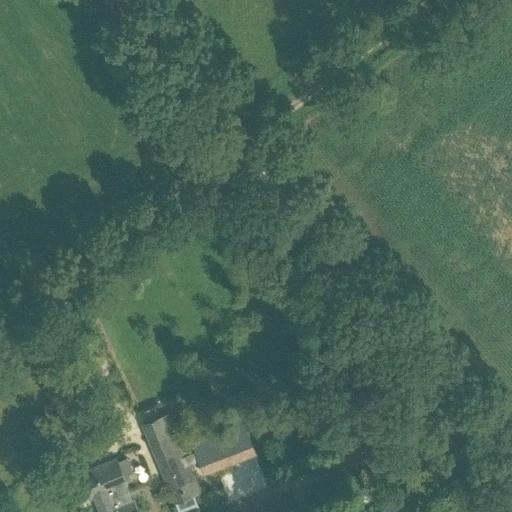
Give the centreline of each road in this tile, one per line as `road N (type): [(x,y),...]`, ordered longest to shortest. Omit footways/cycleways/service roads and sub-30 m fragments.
road 1 (unclassified): [(511,456),(240,142)]
road 2 (unclassified): [(0,327),(240,142)]
road 3 (track): [(240,142),(427,0)]
road 4 (unclassified): [(240,142),(122,0)]
